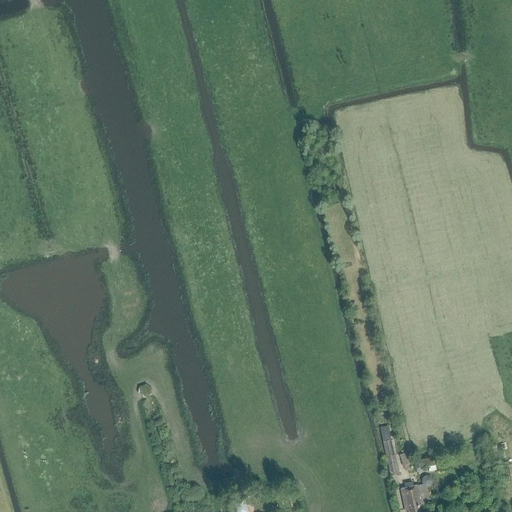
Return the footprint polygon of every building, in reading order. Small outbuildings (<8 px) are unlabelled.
[(150,395),(151,389),(145,384),(138,387),(137,394),(144,398),(150,395)] [(387,426),(379,428),(389,476),(399,474),(396,463),(394,455),(392,456),(388,441),(390,441),(387,426)] [(437,465),(436,457),(413,462),(414,469),(437,465)] [(418,511),(418,508),(421,507),(421,509),(424,509),(425,508),(427,506),(428,505),(429,503),(429,502),(429,501),(428,497),(427,491),(426,487),(425,485),(424,484),(422,485),(416,486),(417,487),(413,487),(412,483),(404,485),(405,489),(400,490),(405,510),(407,510),(407,511),(418,511)] [(248,511),(244,499),(232,502),(235,511),(248,511)]
